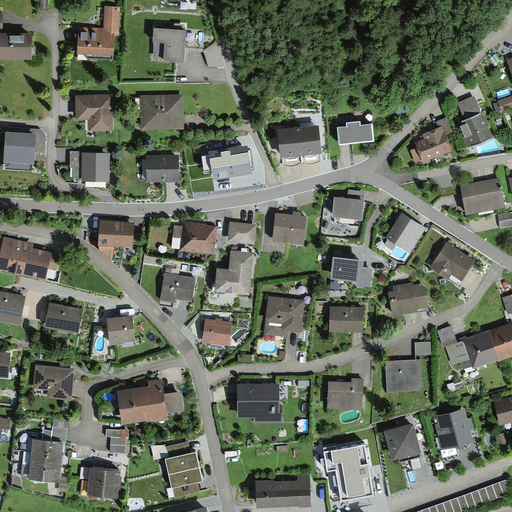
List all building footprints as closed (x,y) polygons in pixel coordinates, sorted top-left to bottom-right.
[(76,30),(76,51),(110,51),(110,32),(116,32),(116,8),(104,8),(105,30),(76,30)] [(187,30),(154,28),(153,43),(165,43),(164,61),(185,62),(187,30)] [(1,59),(31,59),(31,33),(3,33),(3,31),(0,30),(0,45),(1,45),(1,59)] [(218,41),(204,52),(209,67),(223,67),(225,65),(218,41)] [(141,129),(184,128),(183,94),(141,95),(141,129)] [(113,95),(75,95),(75,119),(89,119),(89,131),(113,130),(113,95)] [(511,95),(498,101),(502,110),(511,106),(511,95)] [(459,124),(469,147),(492,137),(487,128),(490,126),(484,114),(481,115),(473,97),(458,104),(465,120),(459,124)] [(392,106),(397,115),(406,110),(401,101),(392,106)] [(421,160),(423,163),(452,151),(445,135),(452,132),(446,118),(436,122),(439,127),(423,134),(425,138),(414,143),(416,148),(410,150),(416,162),(421,160)] [(338,128),(340,144),(374,141),(373,125),(360,126),(360,122),(347,123),(347,127),(338,128)] [(318,126),(277,131),(280,157),(282,157),(283,166),(287,166),(290,167),(296,166),(300,164),(305,163),(309,164),(315,164),(319,162),(321,162),(320,153),(322,153),(318,126)] [(34,164),(36,134),(6,132),(4,162),(6,162),(5,169),(31,171),(32,164),(34,164)] [(247,146),(209,152),(209,156),(202,157),(204,174),(212,173),(213,179),(251,173),(247,146)] [(110,153),(71,152),(71,168),(73,168),(73,178),(81,178),(81,181),(110,182),(110,153)] [(147,156),(148,182),(179,181),(178,155),(147,156)] [(500,177),(460,185),(466,215),(506,206),(500,177)] [(348,198),(364,200),(365,192),(349,190),(348,198)] [(348,198),(334,197),(333,217),(362,220),(364,200),(348,198)] [(271,242),(303,246),(307,217),(275,213),(271,242)] [(511,218),(511,213),(498,215),(501,228),(511,225),(511,218)] [(401,215),(387,238),(408,250),(422,227),(401,215)] [(99,231),(99,220),(83,218),(81,228),(99,231)] [(134,223),(99,220),(99,231),(98,245),(100,245),(99,251),(121,269),(123,246),(132,246),(134,223)] [(180,251),(214,254),(217,226),(183,222),(182,227),(175,227),(174,237),(182,238),(180,251)] [(228,241),(255,244),(256,224),(230,222),(228,241)] [(0,251),(0,270),(44,280),(47,267),(57,269),(61,255),(32,249),(33,243),(3,237),(0,251)] [(430,267),(458,286),(475,261),(446,242),(430,267)] [(217,269),(214,291),(249,295),(254,252),(231,250),(229,270),(217,269)] [(365,261),(333,257),(330,279),(356,282),(355,285),(371,287),(373,268),(364,267),(365,261)] [(192,301),(196,278),(164,273),(160,302),(176,304),(176,299),(192,301)] [(389,292),(393,316),(429,311),(426,288),(420,284),(413,285),(413,283),(395,286),(396,291),(389,292)] [(0,323),(20,327),(25,297),(0,292),(0,323)] [(511,294),(503,298),(508,314),(511,312),(511,294)] [(302,332),(305,300),(268,297),(265,334),(288,336),(288,330),(302,332)] [(78,334),(83,309),(49,303),(44,327),(78,334)] [(364,308),(330,307),(329,332),(364,332),(364,308)] [(135,341),(133,316),(107,319),(110,346),(124,344),(124,342),(135,341)] [(249,320),(238,318),(237,327),(247,329),(249,320)] [(229,346),(232,323),(205,319),(202,343),(229,346)] [(511,326),(511,322),(488,330),(500,362),(511,357),(511,326)] [(450,325),(438,330),(444,347),(446,347),(457,342),(450,325)] [(500,362),(488,330),(457,342),(446,347),(452,366),(460,362),(463,369),(472,366),(473,369),(498,360),(498,362),(500,362)] [(431,342),(415,342),(415,355),(431,355),(431,342)] [(420,361),(386,362),(387,391),(421,390),(420,361)] [(74,369),(35,365),(33,389),(48,391),(47,398),(71,400),(74,369)] [(352,382),(329,381),(328,407),(362,409),(363,379),(352,379),(352,382)] [(150,387),(118,392),(123,424),(154,419),(154,421),(167,420),(166,414),(164,395),(161,380),(149,382),(150,387)] [(279,385),(238,385),(237,417),(254,418),(254,423),(283,423),(283,403),(279,403),(279,385)] [(181,392),(164,395),(166,414),(183,412),(181,392)] [(511,422),(511,397),(494,402),(500,426),(511,422)] [(467,419),(465,409),(438,417),(440,424),(436,425),(443,450),(474,441),(471,431),(475,430),(472,418),(467,419)] [(9,429),(10,419),(0,418),(0,438),(1,428),(9,429)] [(69,428),(70,420),(53,418),(52,431),(43,430),(42,440),(63,442),(66,442),(67,428),(69,428)] [(414,423),(385,430),(392,460),(422,452),(414,423)] [(129,429),(120,429),(120,430),(106,430),(106,437),(110,437),(110,453),(126,454),(127,439),(128,439),(129,429)] [(509,441),(505,432),(495,435),(498,445),(509,441)] [(29,479),(58,482),(63,442),(42,440),(33,439),(29,479)] [(163,449),(169,475),(200,467),(196,452),(190,453),(188,443),(163,449)] [(363,446),(323,453),(327,472),(336,470),(342,501),(372,495),(363,446)] [(200,467),(169,475),(172,489),(174,488),(176,498),(199,493),(196,483),(203,481),(200,467)] [(120,473),(91,469),(88,496),(117,499),(120,473)] [(256,482),(257,507),(300,506),(300,507),(311,507),(309,474),(298,474),(298,481),(274,482),(274,481),(256,482)] [(506,479),(414,511),(457,511),(511,492),(506,479)]
